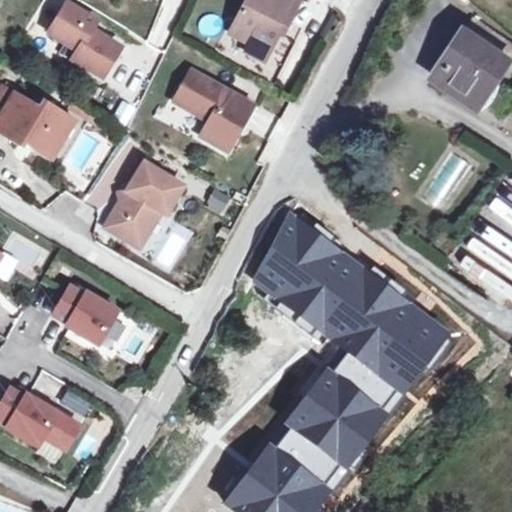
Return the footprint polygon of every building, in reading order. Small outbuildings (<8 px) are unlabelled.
[(250,0),(234,32),(254,42),(274,51),(286,24),(290,26),(297,12),(302,0),(250,0)] [(69,5),(51,35),(80,53),(75,61),(106,79),(118,59),(124,49),(95,32),(100,23),(69,5)] [(511,44),(473,19),(466,29),(511,58),(511,44)] [(511,58),(466,29),(434,78),(479,108),(511,58)] [(274,51),(254,42),(250,50),(269,60),(274,51)] [(251,105),(195,72),(177,102),(211,123),(202,138),(228,153),(246,123),(242,120),(246,112),(251,105)] [(0,103),(0,121),(2,123),(17,98),(7,92),(0,103)] [(17,98),(2,123),(0,126),(0,134),(23,149),(27,143),(53,158),(75,123),(48,107),(44,114),(17,98)] [(110,228),(126,239),(129,234),(145,245),(163,216),(168,219),(186,189),(149,166),(132,193),(124,195),(125,203),(117,215),(110,228)] [(210,188),(205,208),(223,212),(228,192),(210,188)] [(129,234),(126,239),(142,250),(145,245),(129,234)] [(339,243),(301,289),(328,312),(365,266),(339,243)] [(69,326),(101,345),(121,312),(89,293),(87,296),(73,287),(57,315),(71,323),(69,326)] [(489,354),(466,375),(473,383),(511,349),(511,347),(490,330),(478,345),(489,354)] [(10,428),(41,447),(61,414),(29,395),(27,398),(13,389),(0,411),(0,419),(11,426),(10,428)]
